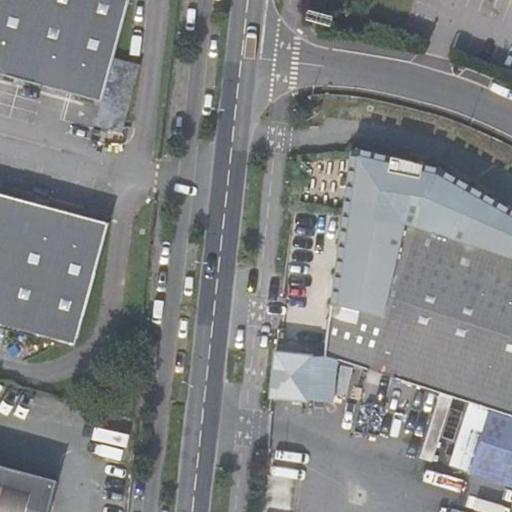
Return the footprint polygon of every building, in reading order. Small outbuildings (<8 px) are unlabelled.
[(143,67),(115,59),(131,0),(0,0),(0,74),(102,102),(96,127),(124,134),(143,67)] [(360,146),(352,154),(331,315),(356,318),(357,311),(382,316),(403,224),(511,258),(511,208),(441,167),(360,146)] [(109,225),(0,194),(0,304),(81,329),(109,225)] [(356,318),(331,315),(326,354),(491,408),(511,414),(511,258),(403,224),(382,316),(357,311),(356,318)] [(0,331),(75,352),(81,329),(0,304),(0,331)] [(279,351),(274,390),(274,393),(310,397),(315,354),(279,351)] [(511,414),(491,408),(471,470),(511,483),(511,414)] [(0,511),(48,511),(57,480),(0,465),(0,511)]
